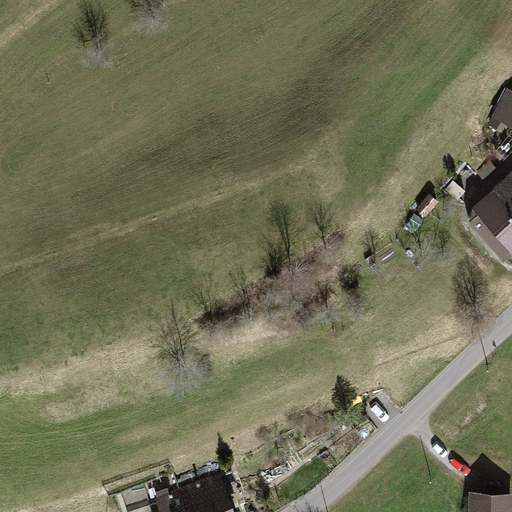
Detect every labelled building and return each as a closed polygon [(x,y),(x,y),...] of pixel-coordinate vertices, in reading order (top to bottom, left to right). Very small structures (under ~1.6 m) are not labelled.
[(511,94),(508,92),(494,120),(511,128),(511,94)] [(511,179),(495,195),(511,213),(511,179)] [(440,203),(430,195),(415,212),(425,221),(440,203)] [(511,213),(495,195),(477,212),(511,249),(511,213)] [(174,473),(145,483),(121,492),(127,509),(152,500),(156,511),(178,511),(187,509),(180,489),(174,473)] [(187,509),(188,511),(234,511),(221,474),(180,489),(187,509)] [(511,511),(511,493),(471,492),(470,511),(511,511)]
